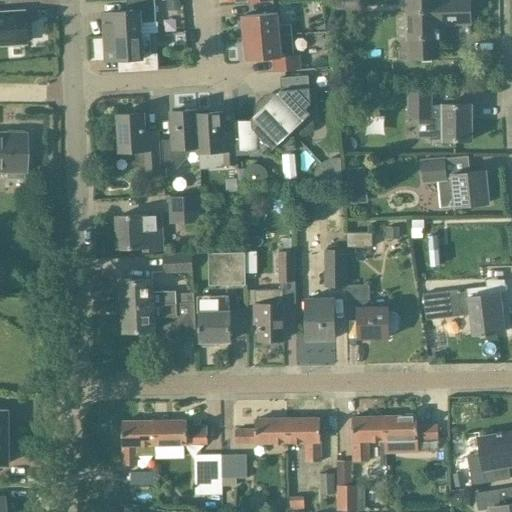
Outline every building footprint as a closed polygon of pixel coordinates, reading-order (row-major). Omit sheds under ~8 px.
[(103,13),(104,37),(142,34),(141,22),(156,22),(154,0),(126,0),(127,11),(103,13)] [(398,40),(399,58),(439,57),(438,28),(443,26),(443,23),(470,22),(469,0),(403,0),(404,11),(409,11),(410,40),(398,40)] [(26,39),(26,27),(23,27),(22,11),(0,12),(0,44),(2,45),(24,43),(24,39),(26,39)] [(244,16),(246,38),(292,34),(291,24),(278,25),(277,13),(244,16)] [(138,59),(138,67),(156,66),(155,54),(143,54),(142,34),(104,37),(105,60),(138,59)] [(273,58),(274,72),(300,69),(298,55),(294,55),(292,34),(246,38),(248,60),(273,58)] [(280,90),(265,104),(291,131),(292,130),(296,134),(298,135),(300,136),(303,136),(305,136),(307,135),(308,135),(309,134),(311,132),(312,131),(312,130),(313,128),(313,126),(313,124),(313,123),(313,122),(312,120),(311,119),(308,115),(310,113),(305,108),(310,103),(308,75),(279,78),(280,90)] [(472,140),(471,103),(443,103),(443,104),(438,104),(438,106),(432,106),(432,91),(407,91),(408,117),(429,117),(429,139),(443,139),(443,140),(472,140)] [(275,147),(279,151),(280,152),(282,152),(284,153),(285,153),(287,152),(289,152),(291,150),(293,149),(294,148),(294,147),(295,145),(295,143),(295,142),(295,141),(295,139),(294,138),(293,136),(290,132),(291,131),(265,104),(250,118),(251,123),(246,124),(244,124),(243,125),(242,126),(241,127),(240,128),(239,130),(239,131),(239,132),(240,150),(262,149),(267,144),(272,149),(275,147)] [(171,164),(176,169),(187,158),(187,153),(199,152),(196,113),(197,113),(197,109),(171,111),(173,139),(161,140),(162,164),(171,164)] [(196,113),(199,152),(199,160),(211,159),(220,164),(223,164),(223,165),(236,164),(235,140),(223,141),(221,112),(197,113),(196,113)] [(143,113),(118,114),(120,152),(136,151),(136,162),(145,162),(146,170),(159,169),(156,131),(144,132),(143,113)] [(0,170),(25,171),(26,133),(0,133),(0,170)] [(443,157),(421,159),(423,182),(438,181),(441,208),(489,202),(487,185),(483,185),(481,172),(485,172),(485,171),(451,174),(452,179),(446,179),(443,157)] [(340,182),(341,182),(339,159),(332,159),(324,166),(340,182)] [(313,182),(340,182),(324,166),(313,175),(313,182)] [(349,168),(349,202),(364,202),(365,168),(349,168)] [(344,187),(298,189),(299,219),(324,218),(325,230),(343,229),(342,217),(345,217),(344,187)] [(168,196),(170,223),(201,221),(199,194),(168,196)] [(142,215),(116,216),(118,248),(143,247),(143,252),(158,252),(156,215),(142,216),(142,215)] [(494,260),(490,226),(431,234),(435,268),(494,260)] [(347,232),(347,247),(372,246),(372,232),(347,232)] [(325,287),(346,287),(346,285),(347,285),(346,250),(324,251),(325,287)] [(278,251),(278,281),(295,281),(295,251),(278,251)] [(163,253),(164,272),(192,271),(191,252),(163,253)] [(209,252),(209,285),(245,284),(245,252),(209,252)] [(152,278),(119,280),(121,306),(176,303),(176,290),(152,291),(152,278)] [(357,307),(357,338),(388,337),(388,333),(393,333),(397,330),(398,328),(398,317),(396,315),(393,312),(387,312),(387,306),(370,307),(369,285),(347,285),(346,285),(346,287),(346,307),(357,307)] [(470,314),(472,335),(504,331),(498,292),(470,296),(469,288),(423,294),(426,320),(470,314)] [(283,290),(255,290),(256,324),(260,324),(260,340),(262,340),(262,345),(278,345),(278,339),(283,339),(283,290)] [(201,344),(203,346),(214,346),(217,343),(217,340),(229,340),(229,295),(198,295),(199,341),(201,341),(201,344)] [(305,299),(306,339),(334,338),(333,298),(305,299)] [(176,303),(121,306),(122,331),(154,330),(154,317),(176,316),(177,329),(196,328),(194,302),(176,303)] [(5,410),(0,410),(0,437),(9,437),(9,422),(5,423),(5,410)] [(417,415),(385,416),(386,454),(418,453),(418,439),(438,439),(438,425),(417,425),(417,415)] [(352,417),(353,461),(369,460),(369,441),(384,440),(385,454),(386,454),(385,416),(352,417)] [(304,442),(305,462),(321,462),(320,418),(288,419),(289,442),(304,442)] [(235,444),(289,442),(288,419),(256,420),(257,428),(234,428),(235,444)] [(207,443),(207,424),(187,424),(187,420),(154,421),(154,454),(155,454),(155,444),(207,443)] [(122,422),(123,465),(138,465),(138,455),(154,454),(154,421),(122,422)] [(467,455),(472,485),(510,478),(508,465),(511,464),(511,432),(503,434),(502,432),(498,432),(498,434),(479,438),(482,452),(467,455)] [(9,437),(0,437),(0,464),(5,465),(5,452),(9,452),(9,437)] [(195,455),(196,478),(221,478),(221,454),(195,455)] [(221,454),(221,478),(237,478),(247,478),(247,454),(221,454)] [(351,478),(351,459),(337,459),(337,478),(351,478)] [(130,471),(130,485),(155,485),(155,471),(130,471)] [(337,485),(337,510),(365,510),(364,485),(357,485),(357,484),(337,485)] [(490,508),(490,511),(511,511),(511,487),(476,493),(479,510),(490,508)]
